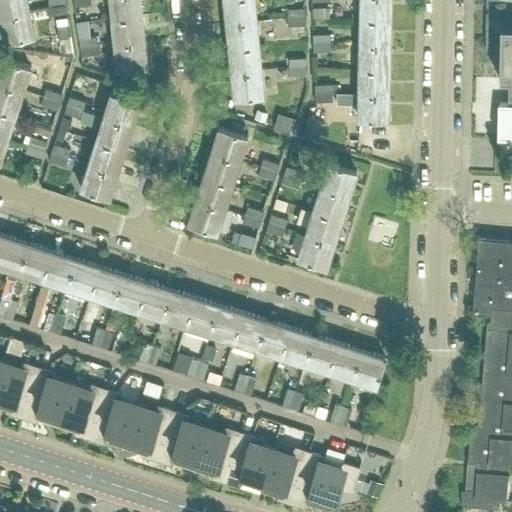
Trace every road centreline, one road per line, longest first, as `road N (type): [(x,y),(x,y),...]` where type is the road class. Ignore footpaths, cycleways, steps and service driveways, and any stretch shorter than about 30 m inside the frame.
road 1 (residential): [(436,328),(144,236)]
road 2 (residential): [(184,0),(185,101),(144,236)]
road 3 (residential): [(439,211),(444,0)]
road 4 (secondary): [(199,511),(0,446)]
road 5 (unclassified): [(398,511),(431,404),(436,328)]
road 6 (residential): [(144,236),(0,187)]
